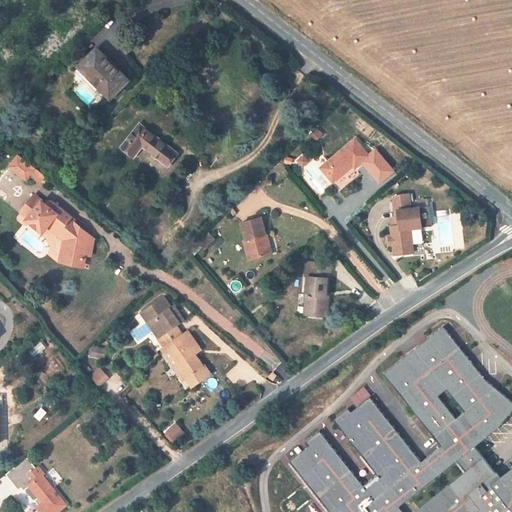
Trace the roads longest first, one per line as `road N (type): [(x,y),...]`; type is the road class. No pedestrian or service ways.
road 1 (residential): [(114,511),(511,237)]
road 2 (tertiary): [(511,213),(240,0)]
road 3 (unknown): [(47,187),(295,384)]
road 4 (unknown): [(404,307),(345,221),(380,189),(374,167)]
